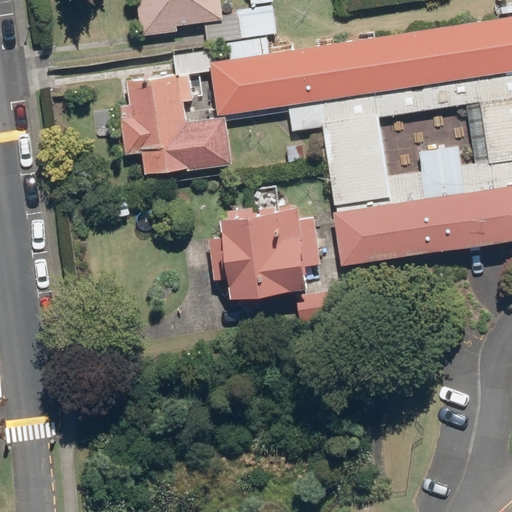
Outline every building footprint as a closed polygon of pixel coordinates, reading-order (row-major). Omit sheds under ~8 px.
[(141,0),(147,35),(233,22),(229,0),(141,0)] [(511,18),(240,57),(247,106),(328,95),(351,255),(511,232),(511,18)] [(194,68),(132,76),(145,174),(242,162),(235,111),(201,116),(194,68)] [(307,193),(230,206),(245,295),(322,282),(307,193)] [(339,288),(303,290),(305,319),(341,317),(339,288)]
